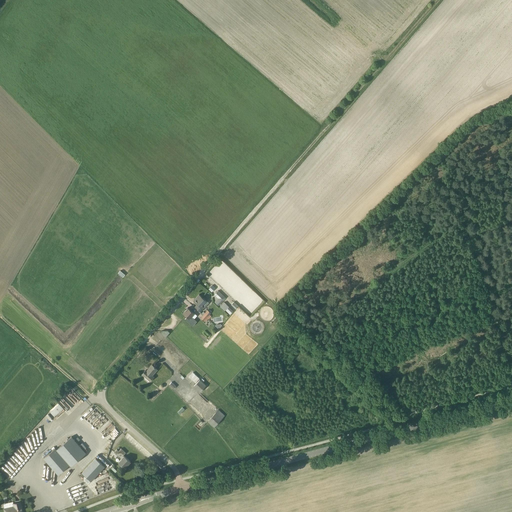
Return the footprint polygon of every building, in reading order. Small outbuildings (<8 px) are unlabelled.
[(215,293),(220,297),(220,298),(216,303),(218,305),(226,298),(218,290),(215,293)] [(202,305),(206,300),(199,294),(193,301),(197,304),(195,307),(200,312),(204,307),(202,305)] [(226,304),(224,302),(220,307),(225,311),(226,310),(230,314),(233,311),(229,307),(226,304)] [(183,313),(187,317),(185,319),(193,326),(197,321),(191,317),(194,313),(188,307),(183,313)] [(152,376),(157,369),(152,365),(147,371),(145,370),(142,374),(145,377),(145,376),(151,380),(154,377),(152,376)] [(193,372),(189,377),(195,383),(199,378),(193,372)] [(206,385),(200,379),(194,386),(200,392),(206,385)] [(48,411),(56,418),(64,410),(57,402),(48,411)] [(219,410),(208,421),(214,427),(225,416),(219,410)] [(86,453),(71,436),(56,450),(55,448),(43,458),(58,475),(69,465),(70,466),(86,453)] [(117,449),(114,452),(121,459),(119,462),(125,468),(130,462),(123,455),(126,453),(121,448),(119,451),(117,449)] [(105,466),(95,458),(82,473),(91,481),(105,466)] [(22,511),(20,502),(13,504),(14,507),(4,509),(5,511),(22,511)]
